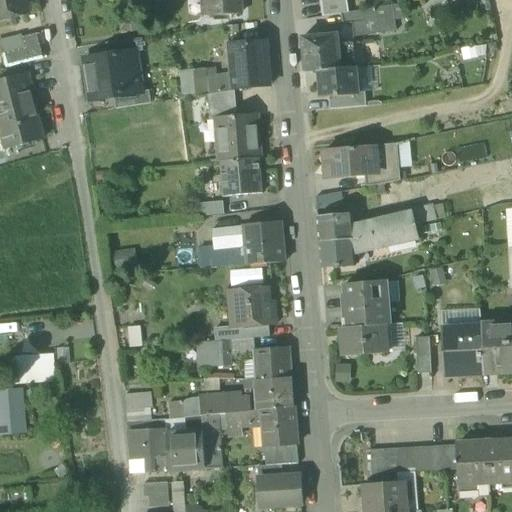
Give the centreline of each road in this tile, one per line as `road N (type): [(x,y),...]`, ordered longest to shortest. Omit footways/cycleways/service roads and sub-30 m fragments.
road 1 (residential): [(125,511),(53,0)]
road 2 (residential): [(315,423),(283,0)]
road 3 (residential): [(315,423),(511,409)]
